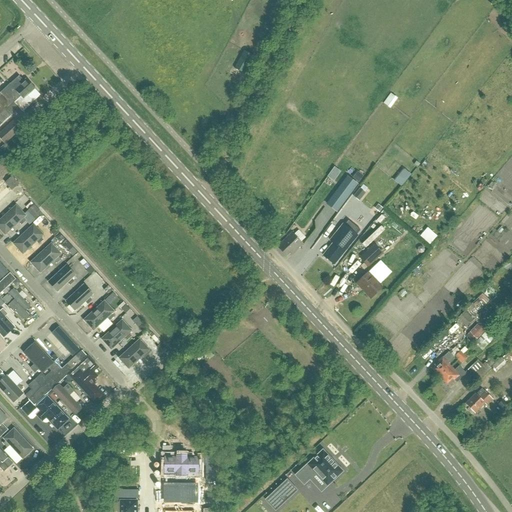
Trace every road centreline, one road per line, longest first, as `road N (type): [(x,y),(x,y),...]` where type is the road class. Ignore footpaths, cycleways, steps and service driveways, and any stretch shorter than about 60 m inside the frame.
road 1 (secondary): [(484,511),(407,417),(22,0)]
road 2 (residential): [(54,308),(123,389),(0,504)]
road 3 (track): [(304,0),(201,195)]
